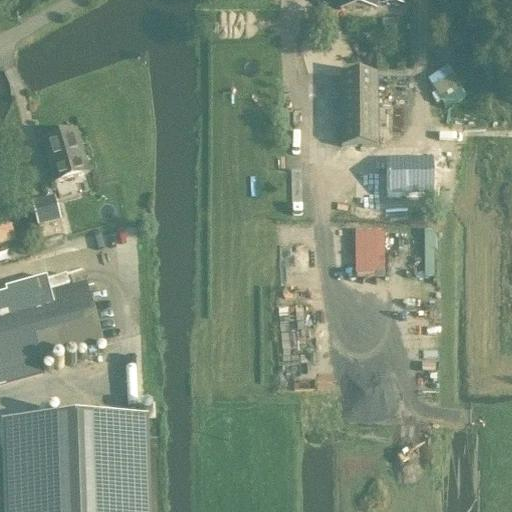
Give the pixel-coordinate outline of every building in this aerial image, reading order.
[(340,0),(340,12),(376,11),(376,5),(401,5),(401,0),(340,0)] [(378,149),(377,76),(341,77),(342,149),(378,149)] [(75,133),(42,143),(51,175),(54,185),(87,176),(84,166),(75,133)] [(387,166),(387,197),(432,197),(432,166),(387,166)] [(31,207),(34,218),(37,228),(60,221),(54,200),(31,207)] [(0,373),(102,346),(85,286),(0,309),(0,373)] [(145,511),(143,420),(6,424),(8,511),(145,511)]
